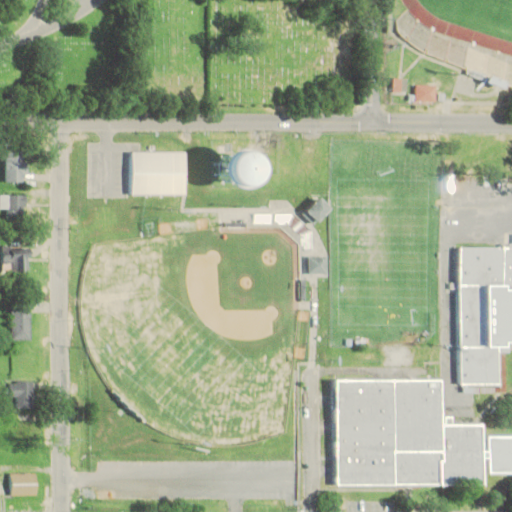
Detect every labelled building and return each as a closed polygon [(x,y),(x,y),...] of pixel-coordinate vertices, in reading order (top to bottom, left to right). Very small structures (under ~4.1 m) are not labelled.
[(435,101),(434,85),(414,85),(415,101),(435,101)] [(130,194),(184,194),(184,151),(130,151),(130,194)] [(211,151),(211,184),(247,184),(247,151),(211,151)] [(25,182),(25,153),(6,153),(6,182),(25,182)] [(25,196),(7,196),(7,218),(25,218),(25,196)] [(317,222),(330,207),(319,196),(305,211),(317,222)] [(511,241),(457,242),(457,382),(499,382),(499,348),(511,347),(511,241)] [(28,270),(28,246),(1,246),(1,270),(28,270)] [(328,255),(308,255),(308,273),(328,273),(328,255)] [(30,302),(11,302),(11,340),(30,340),(30,302)] [(328,374),(328,480),(474,480),(474,452),(474,444),(474,417),(435,417),(435,374),(328,374)] [(9,406),(31,406),(31,381),(9,381),(9,406)] [(474,444),(479,444),(479,430),(511,430),(511,469),(480,469),(479,452),(474,452),(474,444)] [(9,472),(9,494),(33,494),(33,472),(9,472)]
